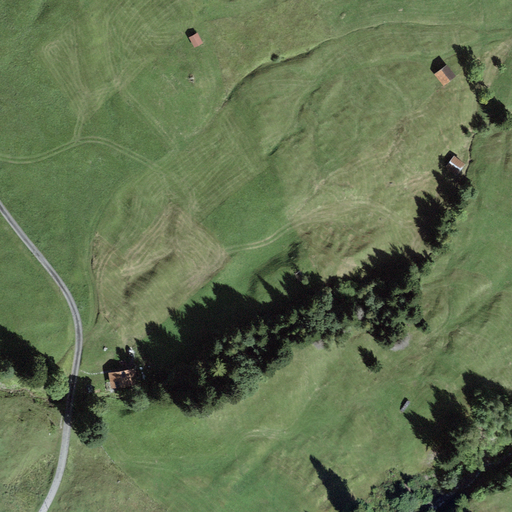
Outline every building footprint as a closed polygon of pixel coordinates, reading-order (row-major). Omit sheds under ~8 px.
[(198,36),(190,39),(195,50),(203,46),(198,36)] [(448,67),(437,76),(445,87),(457,78),(448,67)] [(455,157),(447,168),(458,176),(466,166),(455,157)] [(131,370),(110,372),(112,387),(133,385),(131,370)] [(424,386),(416,377),(409,384),(417,393),(424,386)]
